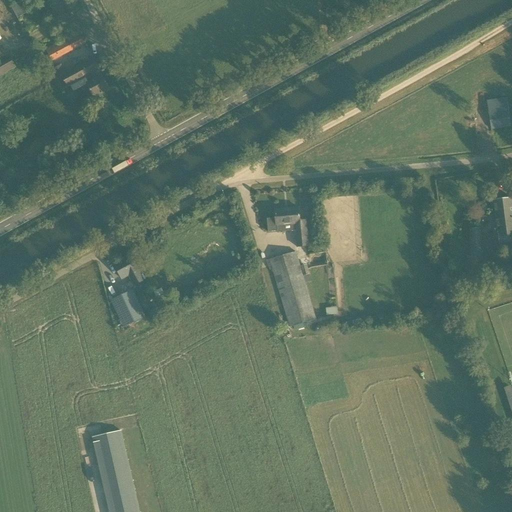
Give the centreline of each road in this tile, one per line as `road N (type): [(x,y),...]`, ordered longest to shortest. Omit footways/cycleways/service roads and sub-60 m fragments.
road 1 (unclassified): [(0,307),(209,191),(242,181),(511,157)]
road 2 (track): [(242,181),(511,23)]
road 3 (primary): [(162,141),(422,0)]
road 4 (primary): [(0,231),(162,141)]
road 5 (unclassified): [(162,141),(86,0)]
